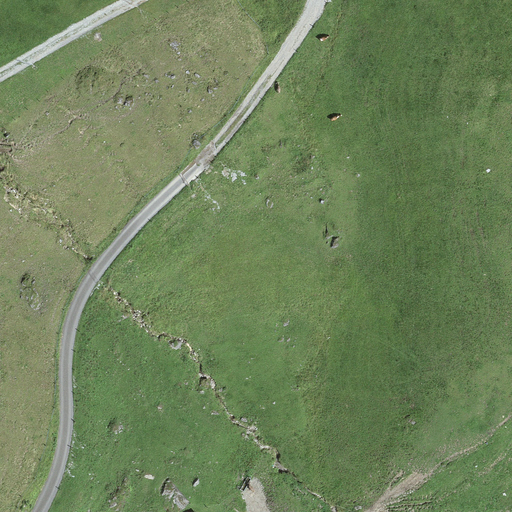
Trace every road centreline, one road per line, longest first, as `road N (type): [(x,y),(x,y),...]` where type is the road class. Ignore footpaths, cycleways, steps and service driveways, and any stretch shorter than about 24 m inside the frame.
road 1 (track): [(319,0),(214,142),(81,291),(74,457),(50,511)]
road 2 (track): [(0,77),(131,0)]
